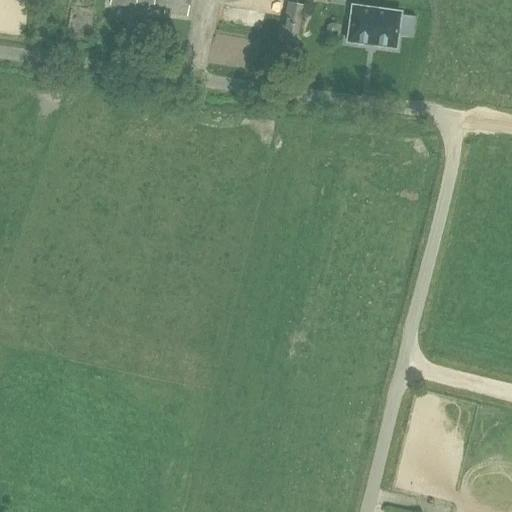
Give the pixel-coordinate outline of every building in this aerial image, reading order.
[(109,0),(109,3),(164,10),(164,13),(187,16),(189,0),(109,0)] [(297,37),(304,5),(288,2),(281,34),(297,37)] [(226,4),(224,14),(248,19),(250,10),(226,4)] [(350,5),(345,43),(396,50),(402,11),(350,5)] [(399,492),(414,493),(414,478),(400,477),(399,492)]
